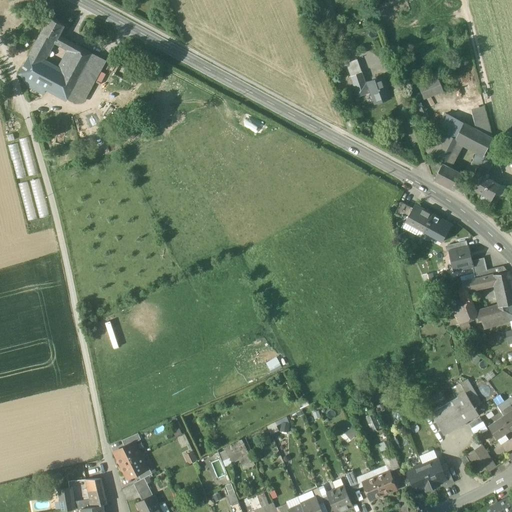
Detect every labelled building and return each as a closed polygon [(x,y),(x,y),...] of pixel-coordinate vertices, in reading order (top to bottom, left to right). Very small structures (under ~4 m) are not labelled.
[(65,26),(50,18),(39,39),(50,46),(52,47),(56,40),(57,41),(59,36),(65,26)] [(68,41),(59,36),(57,41),(66,45),(68,41)] [(50,46),(39,39),(25,65),(50,78),(55,68),(42,61),(50,46)] [(78,46),(68,41),(66,45),(76,51),(78,46)] [(64,73),(63,74),(77,82),(78,79),(92,54),(78,46),(76,51),(64,73)] [(92,54),(78,79),(85,83),(99,57),(92,54)] [(50,78),(25,65),(22,71),(22,75),(47,89),(57,69),(55,68),(50,78)] [(77,82),(63,74),(64,73),(57,69),(47,89),(67,100),(77,82)] [(366,83),(362,73),(351,77),(358,97),(372,92),(369,82),(366,83)] [(436,74),(417,82),(424,100),(443,92),(436,74)] [(383,78),(369,82),(372,92),(376,103),(390,97),(383,78)] [(77,82),(67,100),(74,104),(85,83),(78,79),(77,82)] [(475,107),(476,124),(489,123),(488,106),(475,107)] [(422,108),(413,111),(416,119),(425,116),(422,108)] [(224,118),(259,131),(262,122),(227,110),(224,118)] [(464,123),(445,113),(426,150),(435,161),(449,135),(455,139),(464,123)] [(146,114),(114,130),(119,140),(151,124),(146,114)] [(493,139),(464,123),(455,139),(454,139),(457,141),(477,152),(484,156),(493,139)] [(105,135),(80,147),(85,157),(110,145),(105,135)] [(449,135),(435,161),(442,164),(443,163),(446,165),(453,149),(455,146),(457,141),(454,139),(455,139),(449,135)] [(19,140),(29,176),(38,174),(28,137),(19,140)] [(501,169),(494,142),(489,152),(495,155),(493,164),(501,169)] [(9,145),(16,179),(24,177),(18,144),(9,145)] [(484,156),(477,152),(472,165),(478,168),(484,156)] [(495,155),(489,152),(484,160),(493,164),(495,155)] [(493,164),(484,160),(479,170),(487,175),(493,164)] [(442,164),(435,161),(432,166),(434,172),(437,174),(442,164)] [(446,165),(443,163),(442,164),(437,174),(435,177),(434,180),(454,191),(455,188),(463,174),(446,165)] [(500,185),(482,176),(474,190),(483,194),(480,200),(489,205),(492,199),(500,185)] [(413,209),(401,202),(395,213),(407,219),(413,209)] [(433,215),(415,205),(413,209),(407,219),(407,220),(414,224),(412,226),(424,232),(425,230),(433,215)] [(451,225),(433,215),(425,230),(443,239),(451,225)] [(424,232),(412,226),(409,231),(421,238),(424,232)] [(466,241),(454,244),(455,250),(467,247),(466,241)] [(467,247),(449,252),(451,258),(449,260),(450,264),(452,264),(454,271),(473,266),(472,262),(469,247),(467,247)] [(484,259),(472,262),(473,266),(475,273),(486,270),(484,259)] [(486,270),(475,273),(475,279),(494,275),(508,272),(504,266),(486,270)] [(508,272),(494,275),(496,284),(501,306),(511,303),(511,286),(509,272),(508,272)] [(475,279),(473,280),(475,289),(477,288),(478,291),(482,290),(482,287),(496,284),(494,275),(475,279)] [(473,280),(462,283),(459,293),(463,305),(470,302),(465,291),(475,289),(473,280)] [(444,288),(433,291),(438,306),(448,303),(444,288)] [(463,305),(453,309),(459,324),(461,332),(470,329),(467,321),(476,317),(475,314),(470,302),(463,305)] [(511,303),(501,306),(501,307),(500,307),(502,315),(507,314),(509,321),(509,322),(511,321),(511,303)] [(502,315),(500,307),(494,309),(498,324),(509,321),(507,314),(502,315)] [(494,309),(475,314),(476,317),(478,322),(481,321),(483,329),(498,324),(494,309)] [(270,371),(282,366),(277,357),(266,362),(270,371)] [(467,380),(453,388),(458,398),(466,393),(475,408),(476,407),(477,407),(482,404),(467,380)] [(458,398),(447,405),(432,414),(445,435),(453,430),(479,415),(475,409),(476,408),(477,407),(476,407),(475,408),(466,393),(458,398)] [(511,406),(504,410),(507,415),(502,418),(511,430),(511,429),(511,406)] [(483,423),(480,418),(470,424),(473,429),(483,423)] [(502,418),(489,427),(497,439),(511,430),(502,418)] [(138,433),(121,441),(124,447),(133,443),(133,444),(141,440),(138,433)] [(241,440),(232,444),(232,445),(225,449),(225,451),(220,454),(222,460),(222,461),(225,467),(239,460),(243,470),(254,466),(249,453),(248,454),(241,440)] [(124,447),(115,452),(118,460),(118,462),(120,463),(121,466),(139,456),(133,444),(133,443),(124,447)] [(421,455),(423,462),(439,457),(437,450),(421,455)] [(486,469),(474,450),(467,455),(479,473),(486,469)] [(192,451),(185,455),(190,464),(197,461),(192,451)] [(400,468),(393,451),(387,454),(394,470),(400,468)] [(139,456),(121,466),(122,468),(122,470),(124,471),(128,479),(138,474),(146,470),(146,469),(139,456)] [(472,465),(465,456),(461,459),(467,469),(472,465)] [(433,460),(412,469),(414,473),(409,475),(412,481),(417,493),(418,493),(425,490),(426,491),(439,485),(438,484),(446,481),(447,481),(440,465),(439,462),(434,464),(433,460)] [(446,463),(440,465),(447,481),(446,481),(448,486),(454,483),(446,463)] [(146,470),(138,474),(141,480),(144,478),(152,474),(149,468),(146,469),(146,470)] [(390,472),(376,477),(383,495),(397,489),(390,472)] [(383,495),(376,477),(362,483),(369,501),(383,495)] [(141,480),(134,484),(136,489),(147,484),(144,478),(141,480)] [(101,479),(86,480),(90,492),(92,499),(89,499),(91,507),(93,507),(104,505),(107,504),(101,479)] [(417,493),(412,481),(406,484),(413,500),(419,498),(418,493),(417,493)] [(226,486),(231,500),(237,498),(233,483),(226,486)] [(147,484),(136,489),(139,494),(142,493),(150,489),(147,484)] [(344,486),(327,493),(328,496),(334,510),(334,511),(339,511),(340,511),(339,511),(342,511),(350,509),(349,508),(353,506),(352,503),(346,488),(344,486)] [(357,500),(351,486),(346,488),(352,503),(357,500)] [(71,488),(58,490),(62,511),(74,510),(73,503),(71,488)] [(322,498),(318,488),(312,490),(315,498),(318,505),(324,502),(322,498)] [(150,489),(142,493),(145,499),(153,495),(150,489)] [(266,493),(249,500),(251,506),(243,510),(243,511),(254,511),(271,504),(266,493)] [(161,511),(153,495),(145,499),(137,503),(141,511),(161,511)] [(328,496),(322,498),(324,502),(328,511),(329,511),(334,510),(328,496)] [(315,498),(301,504),(301,505),(304,511),(321,511),(318,505),(315,498)] [(511,511),(511,502),(510,498),(490,508),(492,511),(511,511)] [(89,499),(73,503),(74,510),(82,509),(91,507),(89,499)] [(242,511),(238,502),(230,505),(233,511),(242,511)]
